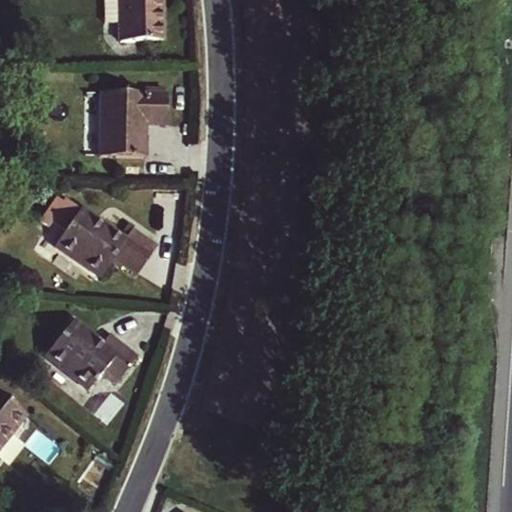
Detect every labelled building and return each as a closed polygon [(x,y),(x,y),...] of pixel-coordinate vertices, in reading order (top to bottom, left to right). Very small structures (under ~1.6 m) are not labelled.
[(165,16),(158,16),(157,0),(121,0),(123,37),(165,38),(165,16)] [(146,120),(167,121),(168,92),(103,89),(101,152),(145,154),(146,120)] [(115,255),(141,271),(160,241),(135,224),(128,236),(82,205),(60,243),(104,272),(115,255)] [(121,380),(140,358),(112,335),(106,342),(78,319),(49,355),(91,388),(107,370),(121,380)] [(0,447),(28,412),(0,388),(0,447)]
